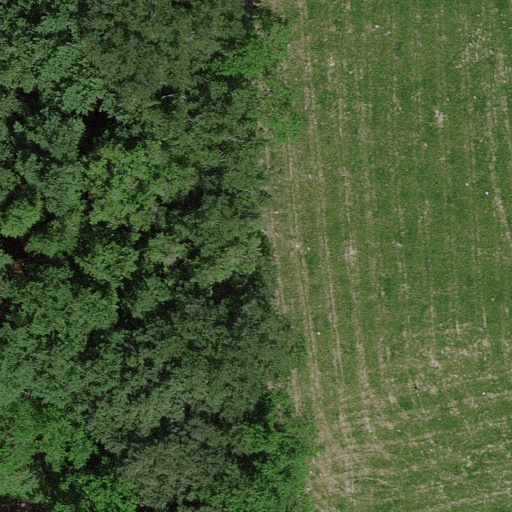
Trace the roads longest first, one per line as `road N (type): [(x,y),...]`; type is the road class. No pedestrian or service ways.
road 1 (track): [(179,0),(218,511)]
road 2 (track): [(165,511),(0,504)]
